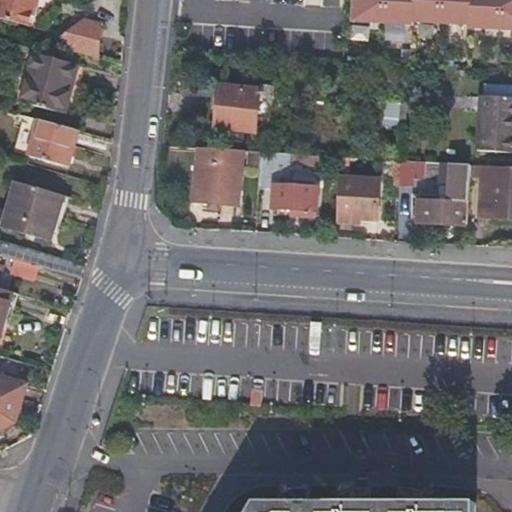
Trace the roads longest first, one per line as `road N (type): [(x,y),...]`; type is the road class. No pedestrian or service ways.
road 1 (unclassified): [(119,256),(511,284)]
road 2 (residential): [(149,465),(467,463),(511,471)]
road 3 (residential): [(119,256),(152,0)]
road 4 (unclassified): [(57,447),(119,256)]
